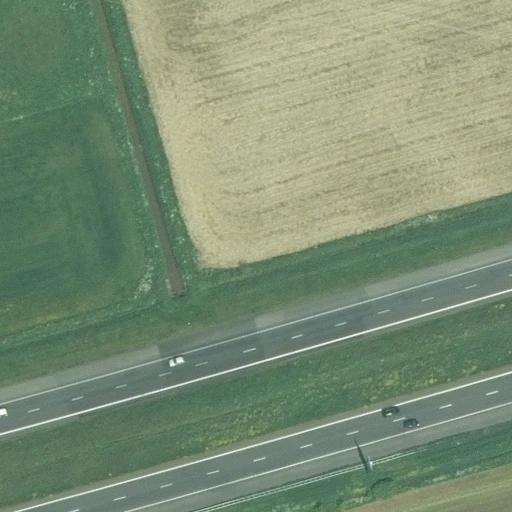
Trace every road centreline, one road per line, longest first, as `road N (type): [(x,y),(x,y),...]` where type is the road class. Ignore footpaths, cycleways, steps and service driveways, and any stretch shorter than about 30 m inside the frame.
road 1 (motorway): [(511,262),(0,400)]
road 2 (motorway): [(42,511),(511,382)]
